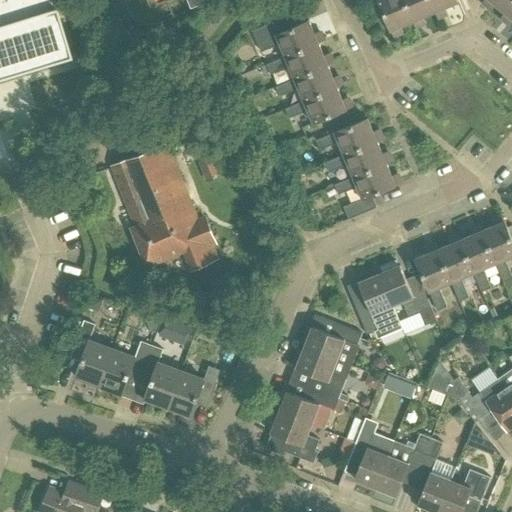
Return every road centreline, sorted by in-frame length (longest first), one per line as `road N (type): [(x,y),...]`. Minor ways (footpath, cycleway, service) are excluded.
road 1 (residential): [(209,466),(249,363),(275,355),(319,258),(485,173),(511,147)]
road 2 (residential): [(24,416),(18,374),(45,228),(24,169)]
road 3 (residential): [(511,68),(476,37),(384,73),(342,0)]
road 4 (tertiary): [(24,416),(48,411),(209,466)]
road 5 (tertiary): [(209,466),(325,511)]
